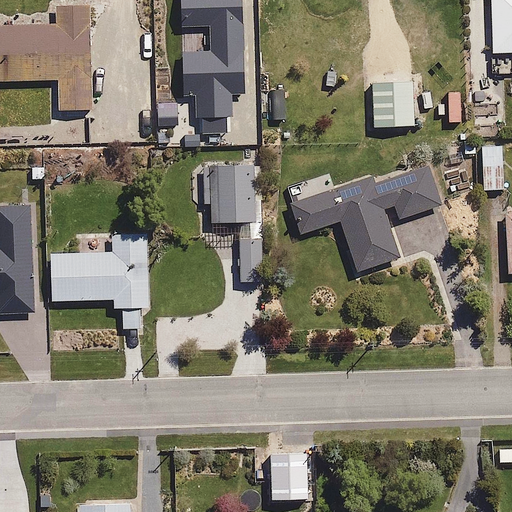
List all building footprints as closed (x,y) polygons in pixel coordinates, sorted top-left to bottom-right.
[(511,0),(490,0),(492,52),(511,51),(511,0)] [(0,27),(0,81),(59,79),(60,112),(93,111),(90,2),(52,4),(53,26),(0,27)] [(503,144),(480,144),(481,189),(505,188),(503,144)] [(375,185),(370,174),(288,210),(301,240),(342,222),(364,273),(405,255),(384,207),(391,204),(399,222),(441,203),(424,164),(375,185)] [(261,166),(200,166),(200,201),(214,201),(214,223),(253,223),(253,198),(261,198),(261,166)] [(34,322),(32,206),(0,206),(0,309),(5,309),(5,322),(34,322)] [(147,307),(145,234),(82,235),(82,251),(52,252),(54,300),(113,298),(114,309),(126,308),(126,328),(142,328),(142,307),(147,307)] [(263,238),(241,238),(241,281),(263,281),(263,238)] [(314,443),(280,444),(281,486),(315,486),(314,443)] [(128,511),(128,503),(78,504),(78,511),(128,511)]
